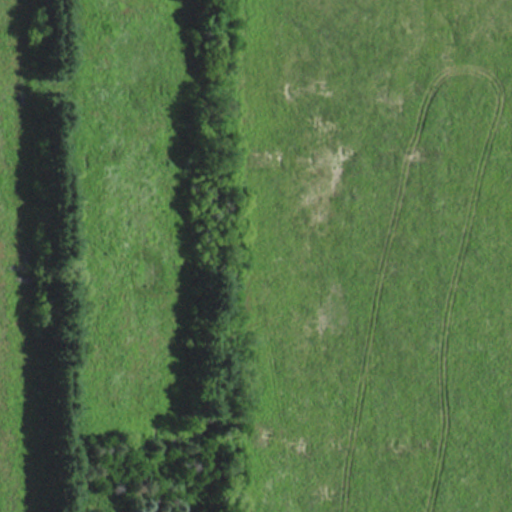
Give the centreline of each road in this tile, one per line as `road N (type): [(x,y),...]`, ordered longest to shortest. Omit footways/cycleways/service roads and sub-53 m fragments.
road 1 (residential): [(466,0),(480,511)]
road 2 (residential): [(0,332),(55,308),(478,299)]
